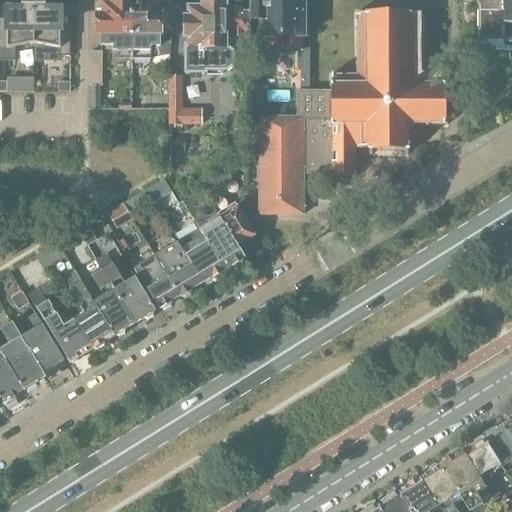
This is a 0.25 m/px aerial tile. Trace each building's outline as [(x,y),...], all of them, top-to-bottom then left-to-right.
[(97,11),(97,17),(97,34),(100,34),(100,47),(113,47),(113,52),(113,59),(129,59),(129,60),(131,60),(131,4),(128,4),(128,3),(126,0),(119,0),(116,3),(116,4),(113,4),(113,6),(103,6),(103,11),(97,11)] [(249,0),(249,14),(250,20),(262,20),(262,37),(304,38),(304,3),(298,3),(298,0),(249,0)] [(511,0),(476,0),(477,17),(476,39),(478,39),(478,53),(511,53),(511,0)] [(250,37),(250,20),(249,14),(239,14),(239,7),(224,7),(224,6),(222,6),(218,2),(210,2),(206,6),(204,6),(204,9),(188,9),(188,20),(186,20),(186,37),(188,37),(188,47),(186,47),(186,75),(207,75),(207,73),(228,72),(234,67),(234,54),(227,48),(225,48),(225,37),(250,37)] [(131,4),(131,60),(134,60),(134,59),(149,59),(149,52),(150,52),(150,47),(160,47),(160,30),(165,30),(165,9),(159,9),(159,5),(148,5),(148,6),(132,6),(132,4),(131,4)] [(0,5),(0,50),(33,44),(33,5),(0,5)] [(33,5),(33,44),(58,49),(58,57),(70,57),(70,15),(71,15),(71,5),(33,5)] [(331,92),(333,175),(331,176),(333,177),(334,176),(355,176),(356,177),(358,176),(357,175),(356,165),(357,165),(357,163),(356,163),(355,148),(369,149),(369,155),(373,155),(373,152),(405,152),(405,155),(409,155),(408,131),(410,131),(410,129),(411,129),(411,127),(413,127),(413,125),(425,125),(425,127),(429,127),(429,125),(447,125),(447,122),(445,122),(445,88),(447,88),(447,85),(444,85),(444,74),(442,74),(442,76),(428,76),(428,74),(425,74),(425,76),(419,76),(419,67),(421,67),(421,64),(419,64),(419,49),(420,49),(420,46),(419,46),(418,31),(420,31),(420,28),(418,28),(418,17),(420,17),(420,15),(410,15),(410,12),(395,12),(395,11),(387,11),(379,11),(379,12),(365,12),(365,15),(355,14),(355,17),(357,17),(357,28),(355,28),(355,31),(357,31),(357,46),(355,47),(355,49),(357,49),(357,64),(355,64),(355,67),(357,67),(357,76),(351,76),(351,74),(348,74),(348,76),(334,76),(334,74),(331,74),(331,85),(329,85),(329,88),(331,88),(331,92)] [(299,49),(299,65),(309,65),(309,49),(299,49)] [(89,53),(89,71),(89,87),(90,87),(101,87),(101,53),(89,53)] [(309,65),(299,65),(299,92),(309,92),(309,65)] [(183,111),(182,79),(170,79),(170,111),(183,111)] [(60,93),(70,93),(70,81),(60,81),(60,93)] [(303,175),(333,175),(331,92),(309,92),(299,92),(297,92),(297,118),(259,118),(259,215),(304,215),(303,175)] [(145,191),(150,200),(168,189),(163,180),(145,191)] [(208,181),(201,186),(210,201),(217,196),(208,181)] [(142,205),(150,200),(145,191),(122,205),(129,216),(144,207),(142,205)] [(218,215),(237,247),(254,237),(234,204),(218,215)] [(129,216),(122,205),(107,214),(117,230),(132,221),(129,216)] [(207,225),(199,230),(224,271),(231,267),(236,268),(241,264),(243,260),(244,259),(237,247),(218,215),(205,222),(207,225)] [(88,225),(78,231),(84,240),(87,246),(98,240),(88,225)] [(178,243),(203,284),(211,279),(216,280),(222,277),(223,272),(224,271),(199,230),(178,243)] [(66,239),(71,248),(84,240),(78,231),(66,239)] [(112,241),(107,234),(100,239),(104,246),(112,241)] [(57,244),(62,253),(71,248),(66,239),(57,244)] [(178,243),(154,257),(179,298),(180,298),(184,299),(190,295),(191,291),(203,284),(178,243)] [(57,244),(41,253),(49,266),(64,256),(62,253),(57,244)] [(41,253),(34,257),(42,270),(49,266),(41,253)] [(106,254),(96,260),(102,270),(112,264),(106,254)] [(133,269),(158,311),(160,310),(164,311),(170,307),(171,304),(179,298),(154,257),(133,269)] [(102,270),(134,325),(143,320),(148,321),(153,318),(154,313),(134,279),(125,284),(113,263),(112,264),(102,270)] [(126,330),(134,325),(102,270),(91,276),(103,297),(93,303),(113,337),(114,337),(119,338),(125,334),(126,330)] [(104,343),(109,340),(113,337),(93,303),(74,272),(64,278),(70,288),(69,289),(83,314),(73,320),(91,351),(92,350),(96,351),(103,347),(104,343)] [(73,362),(91,351),(73,320),(63,326),(48,301),(46,302),(44,298),(56,291),(50,282),(39,288),(38,287),(28,294),(32,301),(69,364),(73,362)] [(28,304),(21,293),(10,299),(17,311),(28,304)] [(63,363),(34,315),(21,323),(28,335),(20,341),(44,380),(48,380),(57,374),(58,372),(55,368),(63,363)] [(2,358),(23,393),(25,392),(27,393),(35,388),(35,385),(44,380),(20,341),(10,326),(0,332),(0,334),(11,353),(2,358)] [(23,393),(2,358),(0,355),(0,404),(1,406),(3,405),(4,406),(15,400),(14,399),(23,393)] [(511,419),(511,420),(502,426),(511,441),(511,419)] [(484,437),(482,438),(505,474),(511,469),(511,441),(502,426),(493,431),(492,429),(483,434),(484,437)] [(482,438),(480,439),(477,439),(473,441),(472,445),(461,451),(483,486),(492,481),(493,482),(505,474),(482,438)] [(485,489),(483,486),(461,451),(460,452),(459,452),(456,452),(452,455),(451,457),(442,463),(438,466),(439,467),(462,501),(468,511),(485,511),(475,495),(485,489)] [(425,475),(417,480),(436,511),(455,511),(452,507),(462,501),(439,467),(438,467),(435,468),(429,471),(425,475)] [(436,511),(417,480),(414,481),(408,484),(405,488),(396,493),(408,511),(436,511)] [(384,501),(376,506),(380,511),(408,511),(396,493),(393,494),(388,497),(384,501)]
